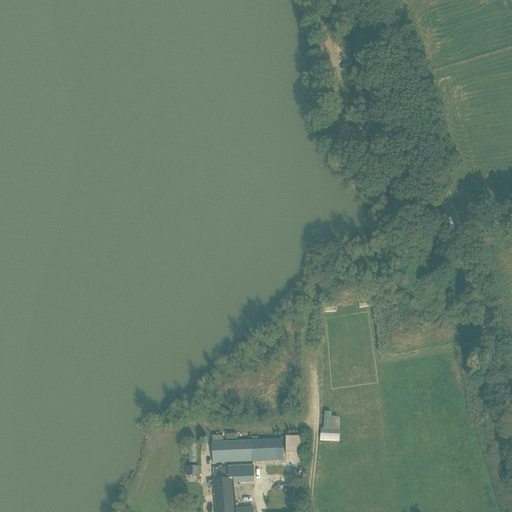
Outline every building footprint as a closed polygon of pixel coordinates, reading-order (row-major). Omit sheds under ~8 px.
[(321,429),(320,440),(339,441),(339,435),(339,430),(321,429)] [(304,454),(304,436),(287,437),(288,454),(304,454)] [(252,443),(252,463),(273,462),(274,442),(252,443)] [(211,445),(212,464),(252,463),(252,443),(211,445)] [(198,476),(198,468),(187,467),(187,475),(198,476)] [(229,468),(230,480),(233,479),(234,484),(254,483),(253,467),(229,468)] [(232,511),(230,480),(229,468),(213,469),(213,471),(216,511),(232,511)]
